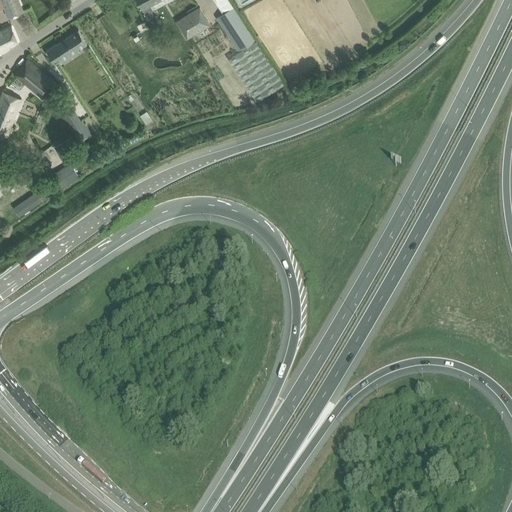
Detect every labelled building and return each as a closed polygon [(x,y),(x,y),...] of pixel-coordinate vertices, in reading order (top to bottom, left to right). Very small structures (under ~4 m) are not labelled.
[(1,0),(9,16),(23,10),(18,0),(1,0)] [(156,0),(138,0),(148,20),(159,14),(156,8),(154,9),(151,3),(156,0)] [(223,14),(217,17),(239,50),(255,40),(250,31),(248,29),(244,22),(235,6),(223,14)] [(181,29),(187,38),(210,24),(200,7),(188,14),(193,22),(181,29)] [(0,49),(18,41),(12,26),(0,31),(0,49)] [(78,29),(47,50),(55,63),(60,60),(62,62),(70,57),(68,53),(77,47),(78,49),(87,42),(78,29)] [(233,54),(227,58),(256,102),(284,84),(271,63),(255,40),(239,50),(233,54)] [(61,87),(28,59),(16,73),(43,97),(48,91),(53,95),(61,87)] [(120,81),(152,133),(165,125),(125,60),(118,64),(122,70),(121,70),(125,78),(120,81)] [(7,136),(22,97),(3,91),(0,101),(0,144),(2,146),(5,135),(7,136)] [(77,118),(68,103),(57,109),(77,140),(87,134),(88,133),(79,117),(77,118)] [(69,138),(55,146),(65,163),(79,155),(69,138)] [(62,174),(49,182),(54,191),(79,177),(71,163),(60,170),(62,174)] [(0,182),(15,172),(11,166),(0,173),(0,182)] [(36,192),(14,207),(20,215),(42,200),(36,192)]
